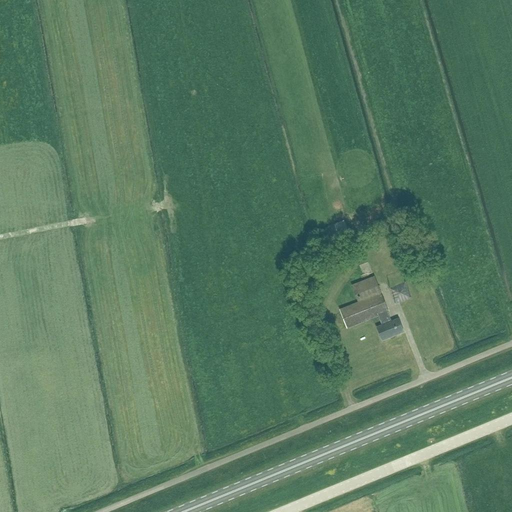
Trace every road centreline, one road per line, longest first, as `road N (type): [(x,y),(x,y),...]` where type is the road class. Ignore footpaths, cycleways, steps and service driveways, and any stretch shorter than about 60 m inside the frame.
road 1 (unclassified): [(101,511),(511,343)]
road 2 (primary): [(183,511),(511,377)]
road 3 (unclassified): [(285,511),(511,419)]
